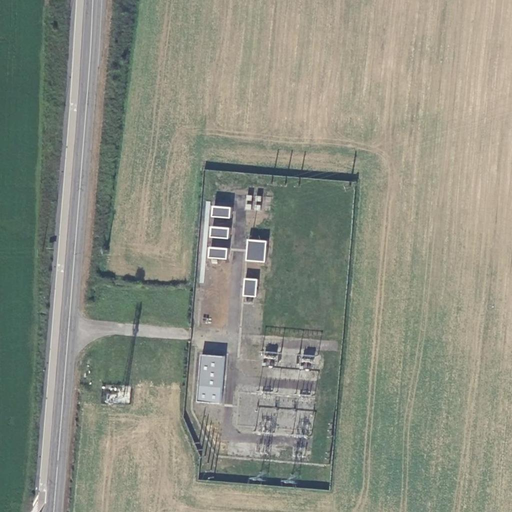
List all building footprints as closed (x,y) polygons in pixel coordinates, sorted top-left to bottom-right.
[(233,206),(214,204),(213,217),(232,218),(233,206)] [(232,226),(213,225),(212,237),(231,239),(232,226)] [(269,240),(249,238),(248,260),(267,262),(269,240)] [(230,247),(211,245),(210,258),(229,259),(230,247)] [(259,280),(246,279),(244,297),(258,298),(259,280)] [(225,357),(202,355),(199,403),(222,404),(225,357)]
